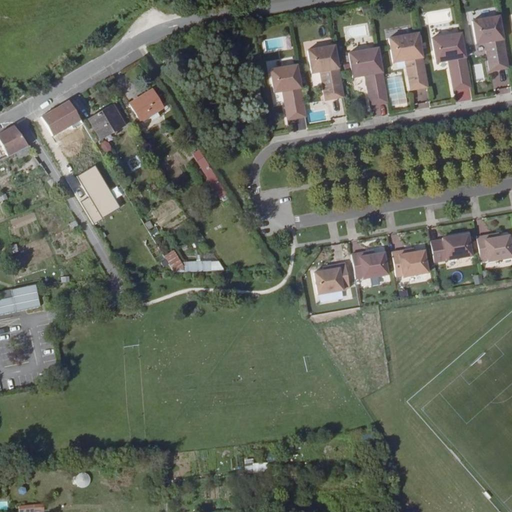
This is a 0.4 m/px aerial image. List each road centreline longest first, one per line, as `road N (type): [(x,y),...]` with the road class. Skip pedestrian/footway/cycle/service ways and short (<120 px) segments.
road 1 (residential): [(511,185),(269,227),(257,220),(249,172),(269,146),(511,103)]
road 2 (residential): [(0,374),(37,366),(25,321),(103,302),(114,285),(15,115)]
road 3 (tertiary): [(15,115),(159,32),(323,0)]
